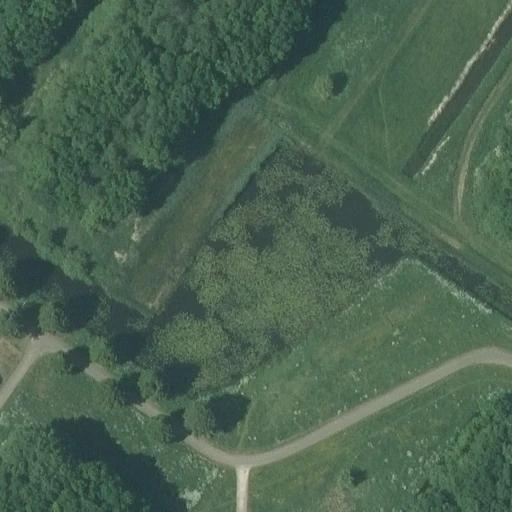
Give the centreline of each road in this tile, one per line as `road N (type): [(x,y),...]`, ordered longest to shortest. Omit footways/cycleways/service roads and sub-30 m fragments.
road 1 (unknown): [(511,404),(484,393),(460,396),(226,511)]
road 2 (track): [(511,77),(460,149),(455,205),(466,239),(511,272)]
road 3 (unknown): [(171,511),(0,395)]
